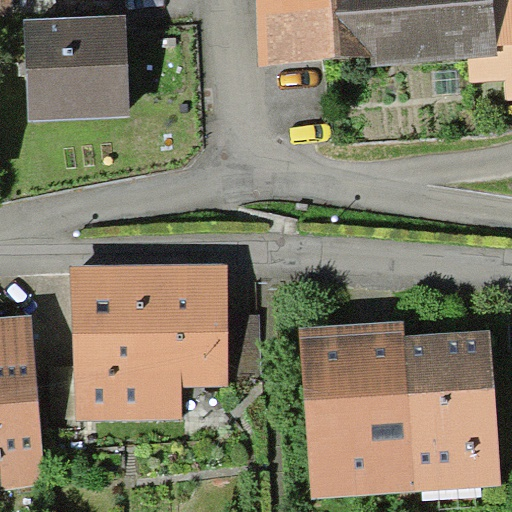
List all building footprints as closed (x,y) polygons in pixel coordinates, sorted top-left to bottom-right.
[(511,0),(269,0),(272,68),(466,52),(469,83),(502,80),(504,100),(511,99),(511,0)] [(24,34),(27,120),(122,116),(119,31),(24,34)] [(221,321),(221,278),(69,278),(73,387),(221,385),(221,383),(255,383),(253,321),(221,321)] [(0,460),(36,456),(26,335),(0,337),(0,460)] [(481,345),(303,356),(311,461),(402,454),(405,491),(491,485),(481,345)]
